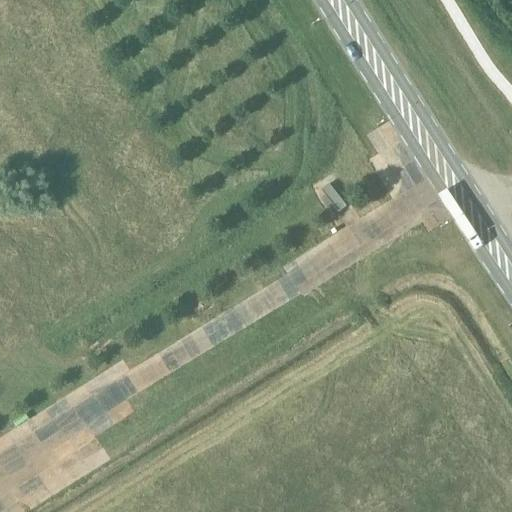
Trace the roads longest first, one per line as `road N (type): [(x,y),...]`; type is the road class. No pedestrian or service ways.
road 1 (secondary): [(322,0),(511,294)]
road 2 (secondary): [(511,255),(350,0)]
